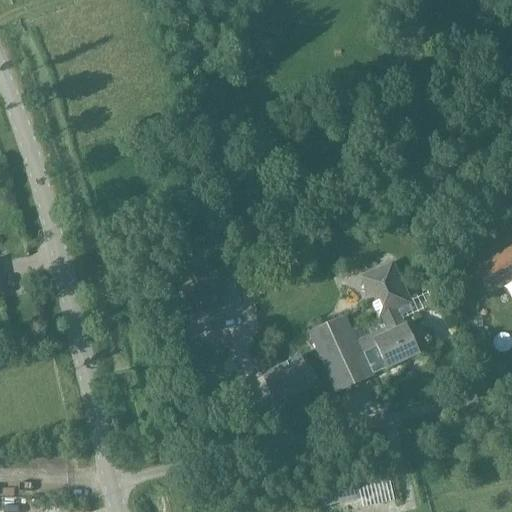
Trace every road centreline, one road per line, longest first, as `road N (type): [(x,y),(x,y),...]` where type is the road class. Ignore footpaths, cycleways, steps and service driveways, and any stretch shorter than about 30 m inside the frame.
road 1 (unclassified): [(120,511),(0,72)]
road 2 (unknown): [(114,484),(511,385)]
